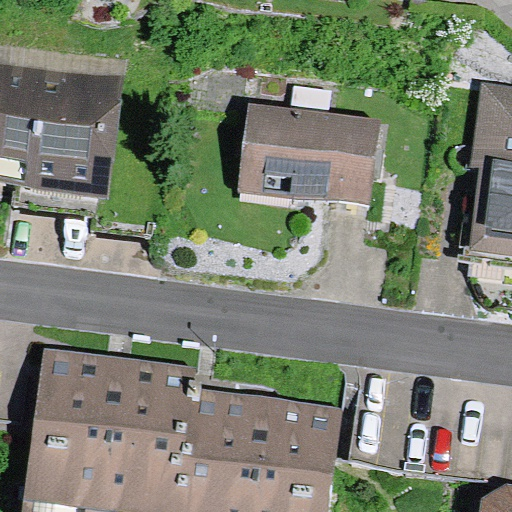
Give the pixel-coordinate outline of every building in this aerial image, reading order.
[(111,91),(0,77),(0,178),(96,190),(93,221),(155,229),(168,124),(108,117),(111,91)] [(290,120),(259,116),(251,180),(292,185),(290,201),(368,210),(378,131),(326,124),(330,95),(294,90),(290,120)] [(511,100),(471,95),(456,247),(511,254),(511,100)] [(176,511),(192,393),(193,385),(43,365),(24,511),(29,511),(131,511),(133,506),(176,511)] [(192,393),(176,511),(327,511),(339,424),(199,406),(200,394),(192,393)] [(511,426),(357,407),(348,470),(511,490),(511,426)] [(511,511),(511,503),(509,503),(497,511),(511,511)]
